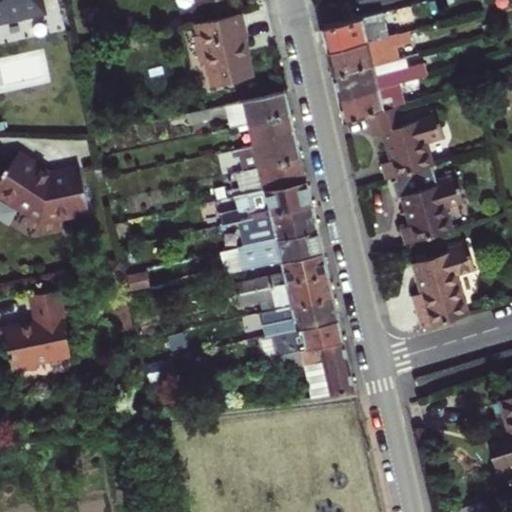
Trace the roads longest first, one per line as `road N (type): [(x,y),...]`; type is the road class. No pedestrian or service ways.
road 1 (residential): [(378,363),(290,0)]
road 2 (residential): [(409,511),(378,363)]
road 3 (residential): [(378,363),(511,326)]
